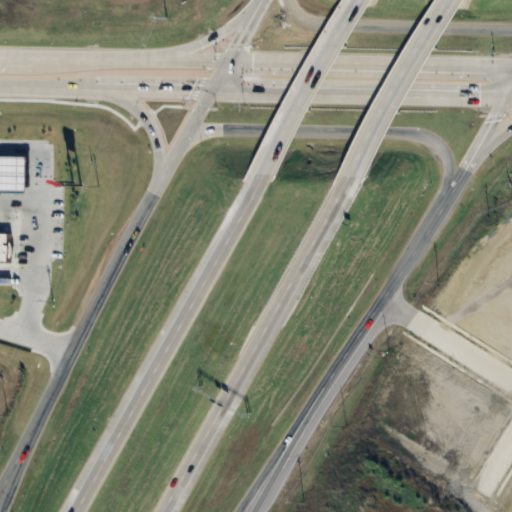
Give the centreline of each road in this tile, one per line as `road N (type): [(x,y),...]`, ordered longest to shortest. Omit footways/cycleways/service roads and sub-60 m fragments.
road 1 (secondary): [(0,83),(511,94)]
road 2 (secondary): [(511,66),(0,55)]
road 3 (secondary): [(213,88),(34,430)]
road 4 (motorway): [(265,177),(76,511)]
road 5 (motorway): [(164,511),(352,179)]
road 6 (secondary): [(333,372),(511,83)]
road 7 (secondary): [(446,192),(443,152),(414,135),(221,130),(185,139)]
road 8 (secondary): [(288,0),(319,24),(511,29)]
road 9 (motorway): [(352,179),(450,0)]
road 10 (motorway): [(359,0),(265,177)]
road 11 (motorway): [(237,511),(333,372)]
road 12 (secondary): [(253,511),(333,372)]
road 13 (secondary): [(105,86),(143,114),(157,147),(159,184)]
